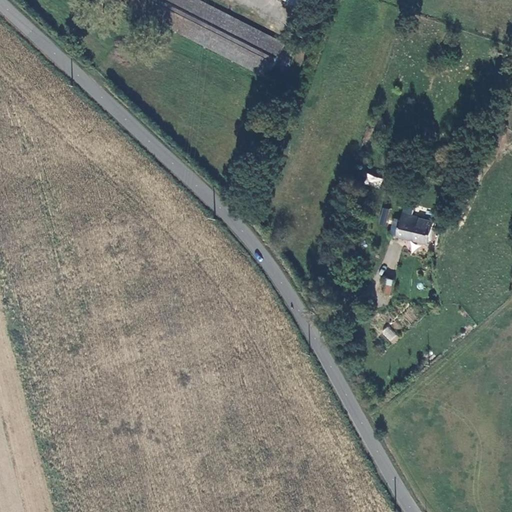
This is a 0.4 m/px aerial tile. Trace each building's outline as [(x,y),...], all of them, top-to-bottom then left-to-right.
[(199,0),(115,0),(271,78),(275,70),(287,43),(199,0)] [(309,0),(288,0),(305,8),(309,0)] [(379,188),(382,178),(367,174),(364,184),(379,188)] [(403,215),(406,205),(399,203),(396,212),(403,215)] [(406,205),(403,215),(414,218),(415,213),(411,212),(412,207),(406,205)] [(382,208),(380,223),(389,224),(391,209),(382,208)] [(391,234),(427,246),(435,225),(414,218),(403,215),(400,224),(395,222),(391,234)] [(390,281),(384,294),(391,296),(396,284),(390,281)] [(392,344),(399,337),(388,326),(381,332),(392,344)]
